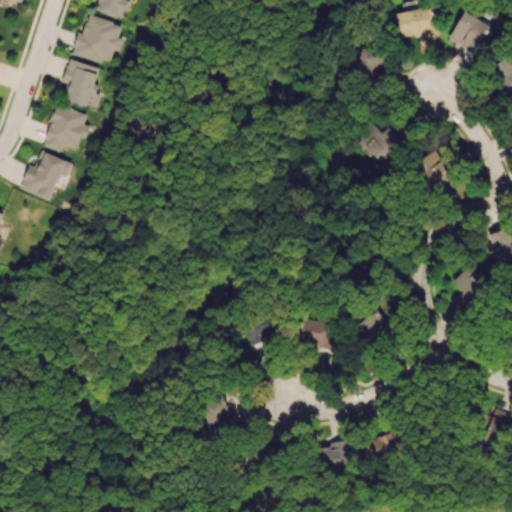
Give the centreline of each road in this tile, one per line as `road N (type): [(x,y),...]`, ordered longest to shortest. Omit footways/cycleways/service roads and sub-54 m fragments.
road 1 (residential): [(511,191),(438,241),(426,262),(425,311),(446,350)]
road 2 (residential): [(446,350),(376,402),(344,415),(316,413),(283,392)]
road 3 (residential): [(0,150),(11,139),(55,0)]
road 4 (residential): [(504,194),(463,121),(432,85)]
